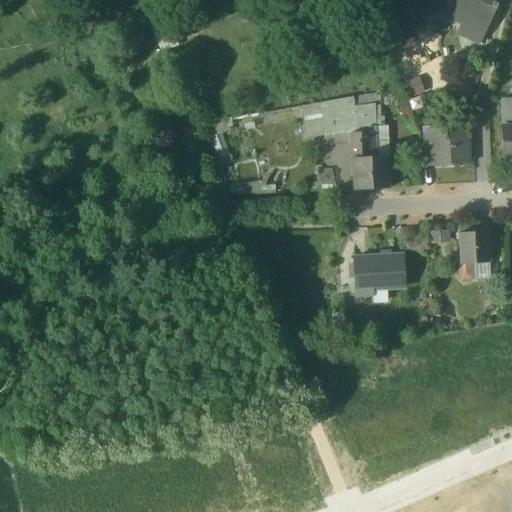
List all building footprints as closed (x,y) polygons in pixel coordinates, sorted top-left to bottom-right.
[(413,0),(462,22),(466,12),(480,17),(470,39),(479,44),(497,3),(495,2),(495,0),(413,0)] [(415,78),(402,83),(407,97),(420,92),(415,78)] [(378,96),(354,98),(355,134),(369,133),(369,128),(375,128),(375,125),(374,110),(379,110),(378,96)] [(511,100),(500,101),(501,128),(510,128),(510,123),(511,122),(511,100)] [(369,133),(370,158),(387,157),(386,127),(383,127),(383,125),(375,125),(375,128),(369,128),(369,133)] [(463,126),(424,128),(424,145),(431,144),(432,166),(468,165),(467,146),(464,146),(463,126)] [(511,127),(510,128),(501,128),(502,158),(511,158),(511,127)] [(355,134),(350,134),(353,191),(388,189),(387,157),(370,158),(369,133),(355,134)] [(487,232),(459,234),(460,264),(470,264),(478,263),(479,266),(488,266),(487,232)] [(401,257),(353,259),(353,267),(348,267),(348,278),(354,278),(355,298),(372,297),(372,290),(403,289),(401,257)] [(470,264),(460,264),(461,275),(470,274),(470,264)]
